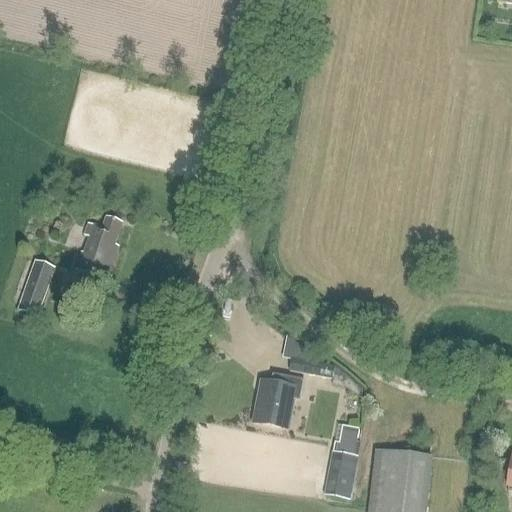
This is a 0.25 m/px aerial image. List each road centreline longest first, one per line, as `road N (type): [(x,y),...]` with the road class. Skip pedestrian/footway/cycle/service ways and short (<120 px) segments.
road 1 (unclassified): [(152,511),(190,318),(244,172),(286,0)]
road 2 (track): [(511,418),(355,367),(215,251)]
road 3 (track): [(156,490),(0,454)]
